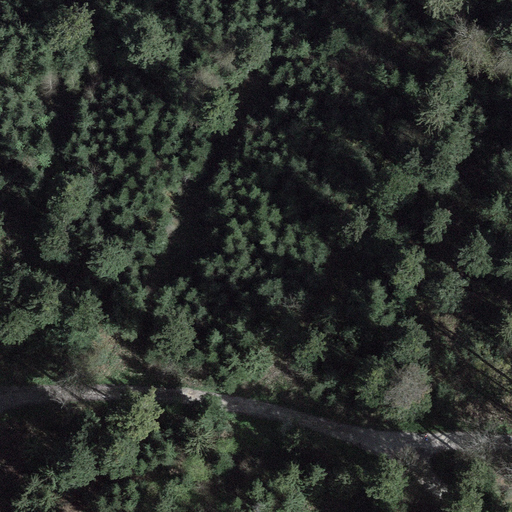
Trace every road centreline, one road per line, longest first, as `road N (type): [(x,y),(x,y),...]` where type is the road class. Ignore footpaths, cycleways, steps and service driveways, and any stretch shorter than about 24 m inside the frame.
road 1 (track): [(369,442),(177,397),(0,392)]
road 2 (track): [(369,442),(511,442)]
